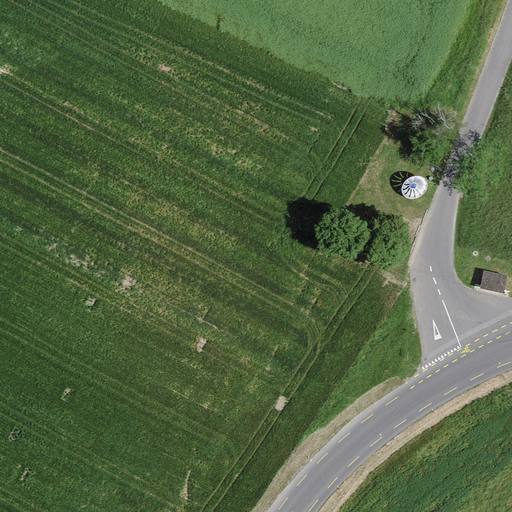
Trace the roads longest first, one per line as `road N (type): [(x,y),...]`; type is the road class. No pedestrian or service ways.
road 1 (unclassified): [(469,368),(435,276),(436,244),(511,26)]
road 2 (tertiary): [(469,368),(376,426),(293,511)]
